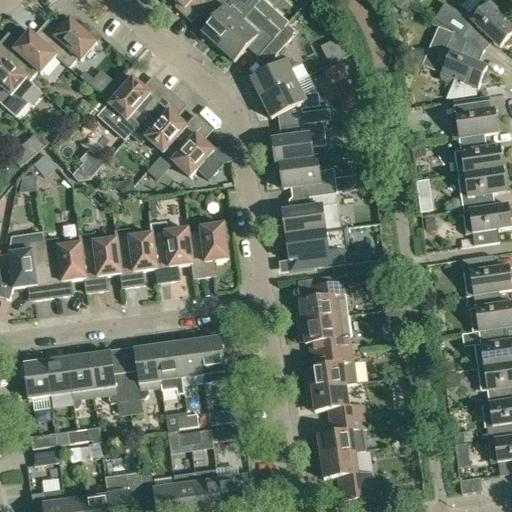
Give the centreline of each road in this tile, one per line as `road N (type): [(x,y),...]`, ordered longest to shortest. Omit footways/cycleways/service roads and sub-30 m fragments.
road 1 (residential): [(263,307),(239,121),(226,98),(115,0)]
road 2 (residential): [(0,344),(263,307)]
road 3 (residential): [(294,511),(263,307)]
